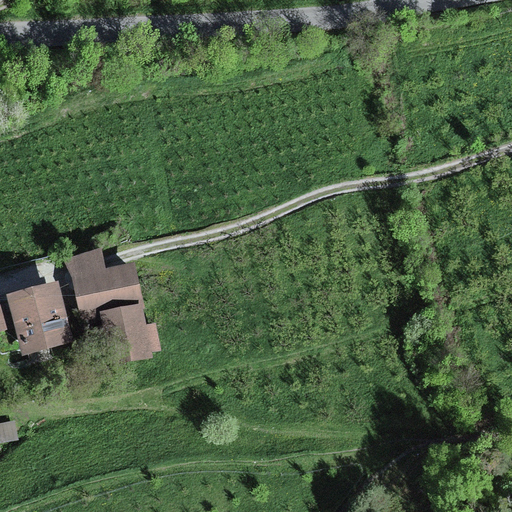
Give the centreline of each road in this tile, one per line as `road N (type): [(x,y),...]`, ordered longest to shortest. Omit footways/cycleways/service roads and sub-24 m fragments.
road 1 (track): [(511,150),(398,187),(338,191),(229,236),(23,281),(0,294)]
road 2 (track): [(465,440),(352,438),(131,408),(30,423)]
road 3 (unclassified): [(0,36),(434,0)]
road 4 (track): [(361,511),(407,459),(465,440)]
